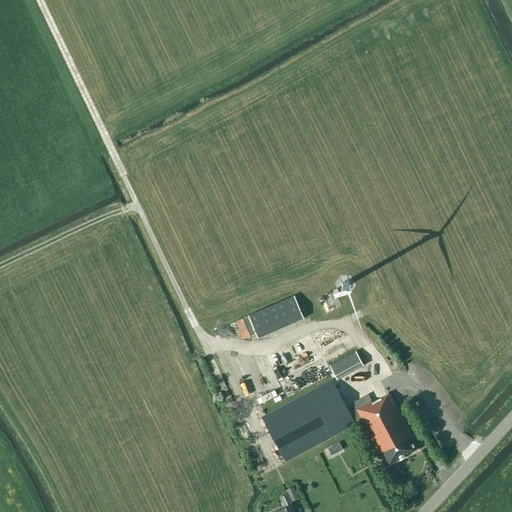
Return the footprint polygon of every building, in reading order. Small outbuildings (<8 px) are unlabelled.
[(303,318),(292,297),(248,321),(260,342),(303,318)] [(368,310),(350,319),(352,324),(371,315),(368,310)] [(356,351),(329,365),(337,380),(363,365),(356,351)] [(316,355),(276,373),(287,397),(319,383),(318,382),(328,378),(322,364),(320,365),(316,355)] [(371,363),(381,381),(391,375),(382,358),(371,363)] [(386,466),(418,449),(408,431),(409,431),(389,393),(380,398),(379,396),(364,404),(362,400),(353,405),(352,403),(346,406),(332,380),(287,404),(262,417),(285,462),(310,448),(361,420),(386,466)] [(298,498),(293,487),(286,490),(291,502),(298,498)] [(291,505),(287,496),(286,494),(280,497),(284,508),(280,510),(276,511),(294,511),(291,504),(291,505)]
